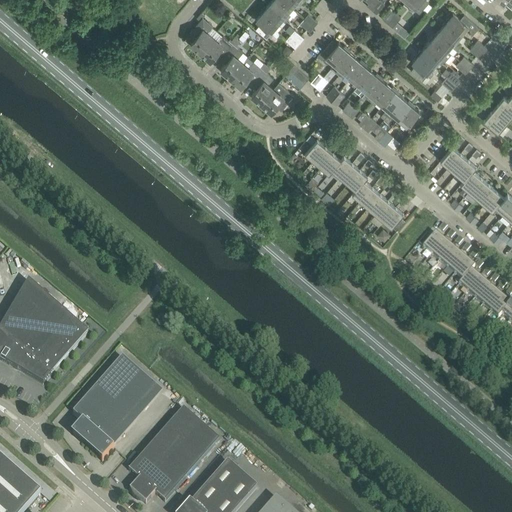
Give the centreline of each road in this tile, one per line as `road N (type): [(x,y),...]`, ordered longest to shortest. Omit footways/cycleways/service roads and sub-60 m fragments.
road 1 (primary): [(511,459),(0,21)]
road 2 (unclassified): [(511,424),(336,275),(242,175),(36,0)]
road 3 (tertiary): [(436,511),(0,136)]
road 4 (residential): [(200,0),(176,31),(177,53),(255,123),(339,118),(399,170)]
road 5 (unclassified): [(116,511),(0,410)]
road 6 (residential): [(511,267),(399,170)]
